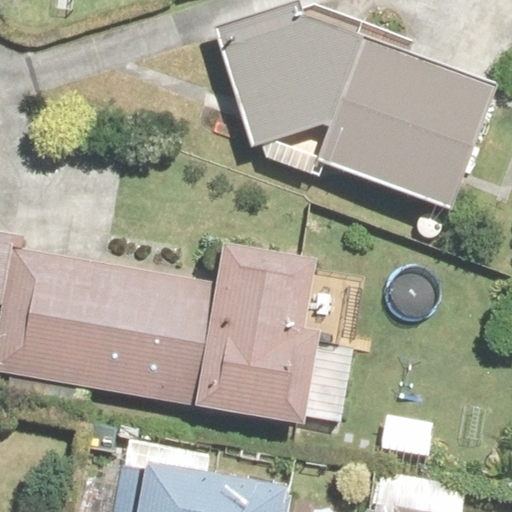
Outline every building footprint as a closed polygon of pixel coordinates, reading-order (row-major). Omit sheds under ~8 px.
[(485,81),(410,53),(308,17),(305,5),(221,30),(241,99),(248,118),(257,148),(263,145),(267,155),(324,176),(327,164),(457,211),(467,183),(470,173),(497,101),(502,88),(485,81)] [(227,286),(188,280),(25,251),(28,236),(0,231),(0,303),(4,304),(0,324),(0,370),(313,424),(314,415),(345,420),(357,350),(349,348),(327,344),(329,333),(312,329),(322,276),(325,259),(233,243),(227,286)] [(442,427),(391,418),(384,454),(436,464),(442,427)] [(115,451),(119,426),(96,423),(91,448),(115,451)] [(292,511),(296,489),(156,461),(154,471),(124,466),(114,511),(292,511)]
